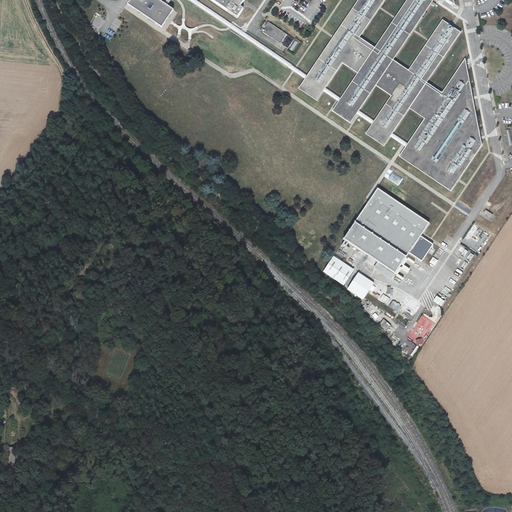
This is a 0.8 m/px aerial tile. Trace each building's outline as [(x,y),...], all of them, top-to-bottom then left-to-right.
[(176,12),(158,0),(134,0),(130,6),(164,29),(176,12)] [(186,0),(290,70),(293,65),(197,0),(186,0)] [(210,0),(237,18),(243,9),(240,7),(244,0),(210,0)] [(350,124),(355,117),(370,128),(366,135),(383,147),(410,109),(425,120),(399,158),(449,193),(483,144),(468,57),(445,91),(429,81),(464,30),(446,18),(410,70),(394,59),(436,0),(435,0),(449,0),(456,5),(455,0),(408,0),(375,47),(360,36),(385,0),(357,0),(306,74),(293,65),(290,70),(303,79),(296,88),(317,103),(323,94),(337,104),(332,112),(350,124)] [(430,20),(424,29),(434,36),(441,27),(430,20)] [(263,32),(280,43),(286,34),(267,22),(264,26),(266,28),(263,32)] [(418,36),(411,47),(421,54),(429,44),(418,36)] [(395,169),(387,180),(423,204),(430,194),(395,169)] [(380,191),(345,242),(396,277),(411,255),(422,239),(431,226),(380,191)] [(422,239),(411,255),(423,264),(435,248),(422,239)] [(460,255),(469,262),(475,256),(465,249),(460,255)] [(354,272),(334,258),(323,273),(343,288),(354,272)] [(359,276),(349,291),(364,302),(375,286),(359,276)] [(383,294),(379,299),(387,305),(391,299),(383,294)] [(436,295),(433,301),(443,306),(446,300),(436,295)] [(393,300),(389,306),(397,312),(402,306),(393,300)] [(386,331),(391,325),(384,319),(379,324),(386,331)] [(428,337),(427,335),(408,335),(408,344),(423,343),(423,338),(428,337)]
